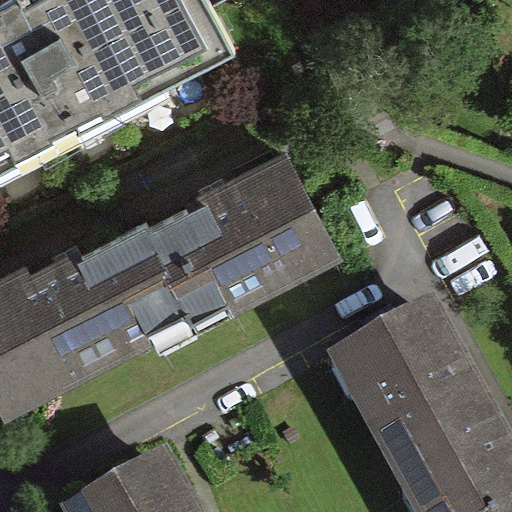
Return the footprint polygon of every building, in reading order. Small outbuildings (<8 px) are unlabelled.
[(0,0),(0,157),(2,156),(7,165),(168,80),(163,70),(234,33),(216,0),(0,0)] [(0,281),(0,390),(9,409),(212,309),(216,317),(347,252),(295,147),(87,249),(83,241),(0,281)] [(398,289),(435,263),(421,243),(384,269),(398,289)] [(511,511),(511,434),(435,297),(327,356),(413,511),(511,511)] [(204,511),(168,448),(60,510),(60,511),(204,511)]
